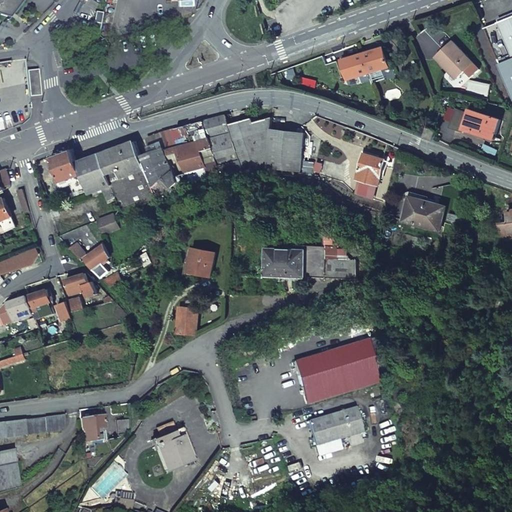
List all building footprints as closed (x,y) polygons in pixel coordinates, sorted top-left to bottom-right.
[(0,0),(0,14),(8,17),(21,0),(0,0)] [(98,34),(102,13),(95,11),(91,33),(98,34)] [(511,17),(497,23),(511,58),(498,63),(502,74),(511,100),(511,17)] [(458,78),(475,64),(455,40),(436,56),(447,70),(450,68),(458,78)] [(371,71),(392,65),(386,45),(365,51),(371,71)] [(348,77),(371,71),(365,51),(342,58),(348,77)] [(447,70),(455,79),(458,78),(450,68),(447,70)] [(26,70),(28,92),(29,96),(39,95),(37,69),(26,70)] [(471,113),(459,108),(452,126),(465,131),(466,127),(494,137),(501,120),(472,109),(471,113)] [(216,174),(218,179),(236,174),(240,183),(241,186),(247,184),(271,177),(268,169),(266,168),(267,167),(272,127),(273,115),(267,117),(252,120),(251,116),(228,122),(226,112),(208,118),(204,120),(218,164),(214,166),(216,174)] [(177,182),(178,186),(216,174),(214,166),(218,164),(204,120),(203,121),(179,127),(183,145),(177,146),(165,150),(177,182)] [(173,129),(177,146),(183,145),(179,127),(173,129)] [(304,132),(272,127),(267,167),(300,171),(300,172),(307,173),(307,167),(301,166),(304,132)] [(430,128),(426,136),(435,140),(438,131),(430,128)] [(157,199),(142,156),(137,141),(100,154),(118,201),(122,209),(136,203),(140,214),(157,199)] [(151,152),(160,149),(160,148),(157,141),(148,144),(151,152)] [(142,156),(157,199),(177,182),(165,150),(165,147),(160,149),(151,152),(142,156)] [(69,178),(82,173),(72,148),(52,156),(54,162),(60,177),(61,181),(69,178)] [(378,184),(385,159),(365,153),(358,178),(378,184)] [(60,177),(54,162),(51,163),(57,178),(60,177)] [(0,190),(2,190),(2,187),(11,185),(12,178),(8,169),(0,171),(0,190)] [(56,191),(51,178),(44,181),(48,194),(56,191)] [(24,188),(19,190),(25,211),(30,209),(24,188)] [(77,198),(89,193),(87,188),(66,196),(67,199),(62,202),(63,204),(77,198)] [(0,221),(12,216),(12,213),(8,203),(7,200),(5,197),(0,199),(0,221)] [(406,221),(443,230),(449,206),(412,197),(406,221)] [(0,235),(19,227),(8,203),(12,213),(12,216),(0,221),(0,235)] [(501,234),(511,232),(511,210),(507,211),(509,223),(500,224),(501,234)] [(104,233),(120,227),(115,214),(98,221),(104,233)] [(72,247),(77,253),(81,257),(86,255),(79,243),(72,247)] [(106,243),(87,256),(88,258),(93,268),(111,256),(106,243)] [(308,278),(359,278),(359,257),(326,257),(326,246),(265,246),(265,272),(304,272),(304,283),(308,283),(308,278)] [(195,247),(190,271),(213,276),(217,251),(195,247)] [(140,256),(145,266),(151,262),(147,251),(140,256)] [(0,275),(1,275),(3,274),(11,272),(7,262),(0,264),(0,275)] [(71,278),(68,278),(73,293),(86,289),(88,296),(98,293),(94,280),(95,280),(88,272),(71,278)] [(118,273),(104,279),(111,286),(120,281),(118,273)] [(31,295),(35,310),(36,313),(38,317),(38,319),(55,313),(51,301),(52,301),(48,289),(31,295)] [(8,323),(36,313),(35,310),(31,295),(10,302),(6,307),(4,310),(8,323)] [(71,312),(85,308),(81,296),(68,300),(71,312)] [(57,304),(63,321),(73,317),(71,312),(68,300),(57,304)] [(181,306),(179,332),(197,334),(199,308),(181,306)] [(30,319),(33,329),(41,327),(38,319),(38,317),(30,319)] [(292,349),(301,385),(361,371),(352,335),(292,349)] [(0,367),(29,358),(27,353),(0,361),(0,367)] [(354,408),(306,422),(312,446),(337,439),(360,433),(354,408)] [(0,436),(60,430),(60,428),(66,428),(65,412),(7,420),(0,420),(0,436)] [(88,416),(81,417),(82,434),(83,441),(100,439),(100,436),(94,437),(93,428),(103,427),(102,415),(97,416),(88,416)] [(120,423),(121,432),(131,431),(130,422),(120,423)] [(151,441),(164,472),(193,461),(181,429),(174,432),(170,424),(154,430),(158,439),(151,441)] [(316,457),(340,450),(337,439),(312,446),(316,457)] [(0,490),(23,485),(15,449),(0,452),(0,490)] [(133,495),(115,493),(114,497),(112,496),(111,497),(110,498),(110,499),(111,500),(114,500),(117,500),(124,500),(128,501),(131,501),(132,502),(133,495)] [(112,508),(131,511),(132,502),(131,501),(128,501),(124,500),(117,500),(114,500),(112,508)]
